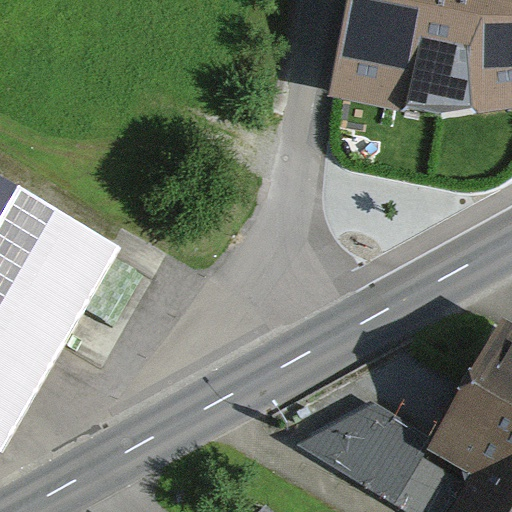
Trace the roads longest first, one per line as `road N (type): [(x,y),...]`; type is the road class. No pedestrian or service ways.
road 1 (residential): [(320,0),(271,306),(302,357)]
road 2 (tertiary): [(24,511),(302,357)]
road 3 (tertiary): [(302,357),(511,237)]
